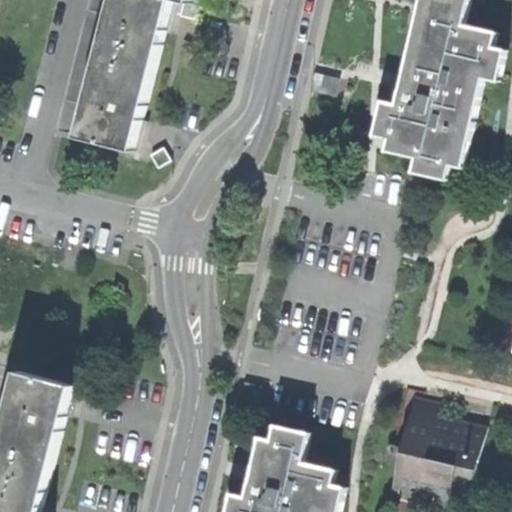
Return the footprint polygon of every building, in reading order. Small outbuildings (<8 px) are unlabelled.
[(117,0),(82,136),(136,150),(146,114),(168,30),(172,12),(182,14),(182,16),(197,20),(200,7),(217,11),(220,0),(117,0)] [(454,166),(466,169),(486,79),(500,83),(507,51),(495,48),(499,33),(466,25),(471,0),(422,0),(402,87),(398,105),(384,102),(377,136),(391,140),(388,151),(419,158),(415,173),(450,181),(454,166)] [(159,166),(172,159),(164,145),(151,153),(159,166)] [(0,450),(0,511),(43,511),(47,500),(69,414),(77,382),(21,367),(0,450)] [(90,400),(103,403),(106,389),(93,386),(90,400)] [(440,404),(416,398),(391,498),(397,500),(401,487),(435,495),(432,508),(447,511),(449,504),(468,508),(479,465),(487,428),(437,416),(440,404)] [(342,511),(347,491),(334,488),(337,473),(303,465),(310,433),(276,426),(273,439),(261,437),(252,478),(247,496),(233,493),(228,511),(342,511)]
